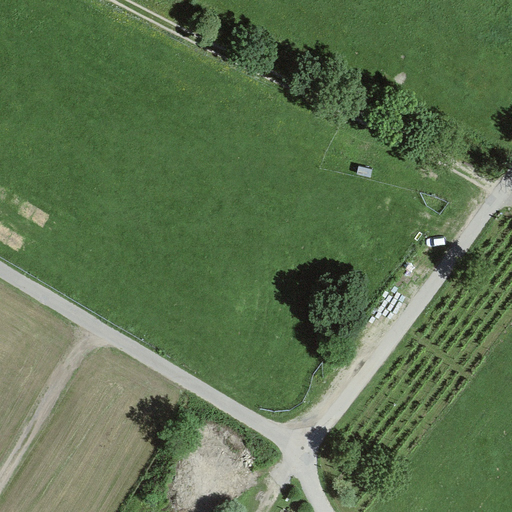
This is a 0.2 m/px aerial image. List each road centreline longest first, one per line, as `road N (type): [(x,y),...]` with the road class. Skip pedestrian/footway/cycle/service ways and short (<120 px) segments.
road 1 (unclassified): [(0,271),(287,447),(300,447),(511,177)]
road 2 (track): [(511,196),(118,0)]
